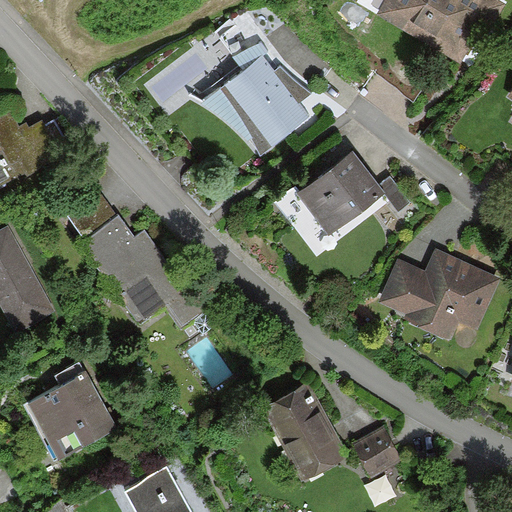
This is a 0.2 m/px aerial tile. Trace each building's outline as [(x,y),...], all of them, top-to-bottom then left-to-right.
[(481,37),(489,41),(509,3),(502,0),(387,0),(379,15),(464,65),(481,37)] [(246,137),(264,155),(313,117),(304,104),(314,92),(306,85),(284,67),(279,72),(267,58),(207,107),(229,121),(246,137)] [(0,187),(28,171),(30,176),(54,163),(56,168),(77,157),(57,122),(48,127),(46,123),(33,130),(29,124),(24,127),(15,113),(0,121),(0,187)] [(305,197),(336,237),(374,207),(389,195),(358,155),(343,167),(305,197)] [(389,195),(374,207),(390,233),(418,213),(400,185),(389,195)] [(165,307),(181,327),(204,310),(152,241),(143,230),(133,238),(101,196),(70,219),(87,241),(81,246),(140,325),(165,307)] [(0,300),(18,332),(57,310),(27,257),(10,228),(0,233),(0,300)] [(462,319),(480,327),(501,276),(437,250),(429,271),(399,259),(382,302),(413,316),(411,322),(454,340),(462,319)] [(32,405),(63,459),(120,427),(89,373),(71,383),(32,405)] [(263,406),(302,480),(348,456),(327,417),(309,382),(263,406)] [(402,462),(383,427),(354,443),(372,478),(402,462)] [(136,511),(191,511),(167,468),(125,491),(136,511)] [(380,503),(400,492),(389,472),(369,483),(380,503)]
